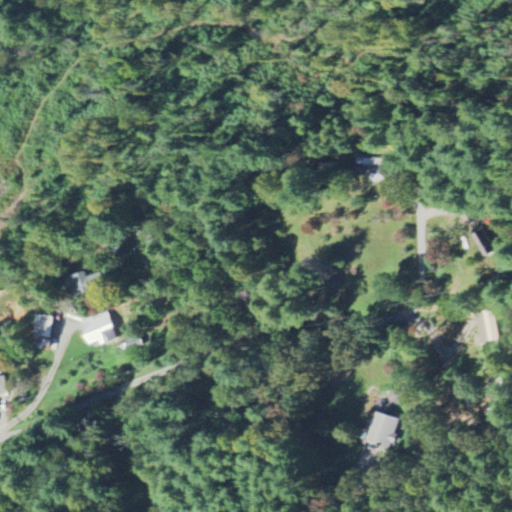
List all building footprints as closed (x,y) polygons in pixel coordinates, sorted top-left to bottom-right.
[(81,292),(75,275),(67,278),(74,295),(81,292)] [(88,346),(99,342),(101,346),(118,339),(108,312),(80,322),(88,346)] [(51,316),(33,315),(32,348),(50,348),(51,316)] [(0,396),(8,394),(3,376),(0,376),(0,396)] [(399,419),(377,413),(369,444),(391,449),(399,419)]
